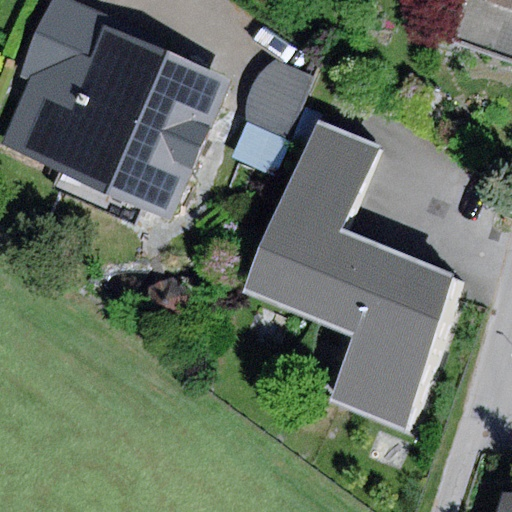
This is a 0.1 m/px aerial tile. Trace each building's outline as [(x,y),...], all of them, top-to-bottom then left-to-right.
[(102,18),(59,0),(51,0),(18,77),(26,81),(0,142),(0,144),(172,218),(230,83),(98,27),(102,18)] [(511,0),(465,0),(453,39),(511,57),(511,0)] [(288,144),(314,79),(275,61),(269,65),(264,69),(257,78),(252,86),(248,96),(246,106),(244,118),(244,130),(288,144)] [(383,161),(315,135),(248,303),(359,347),(332,413),(403,441),(465,286),(352,241),(383,161)] [(170,279),(150,288),(145,314),(172,330),(190,318),(192,293),(170,279)] [(511,511),(511,493),(503,493),(497,511),(511,511)]
